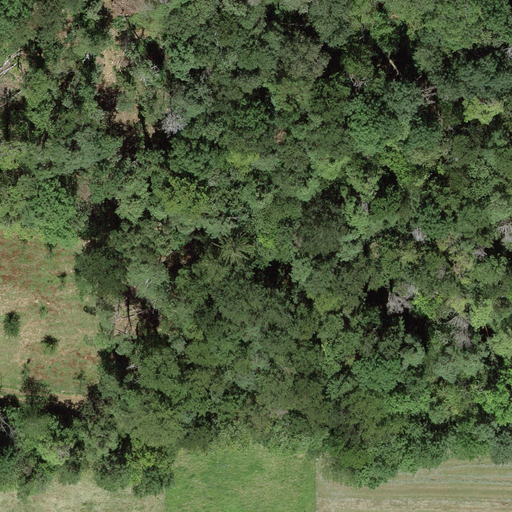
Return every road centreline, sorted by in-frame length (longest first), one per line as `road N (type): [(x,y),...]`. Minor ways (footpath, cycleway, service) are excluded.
road 1 (track): [(134,190),(320,219),(511,233)]
road 2 (track): [(0,469),(230,423),(283,384)]
road 3 (track): [(0,378),(283,384)]
road 4 (track): [(283,384),(511,393)]
